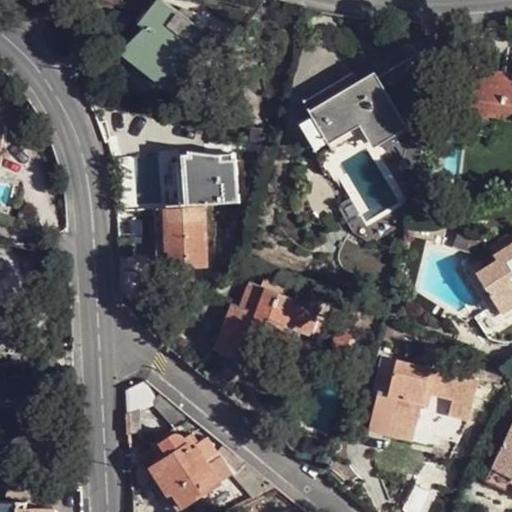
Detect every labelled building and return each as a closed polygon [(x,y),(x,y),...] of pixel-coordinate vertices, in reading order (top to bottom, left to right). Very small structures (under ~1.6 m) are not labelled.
[(176,12),(159,0),(157,0),(141,23),(145,27),(137,37),(128,47),(170,80),(199,30),(187,21),(192,11),(178,7),(176,12)] [(296,43),(299,33),(281,29),(279,39),(296,43)] [(492,85),(493,80),(493,74),(484,73),(475,71),(467,128),(485,131),(488,113),(500,115),(498,133),(511,135),(511,82),(505,82),(504,86),(492,85)] [(362,88),(352,72),(302,102),(310,116),(297,124),(312,151),(327,143),(324,139),(361,118),(375,139),(399,126),(372,81),(367,84),(362,88)] [(421,145),(407,142),(400,168),(415,172),(421,145)] [(348,181),(339,164),(328,146),(323,149),(319,152),(318,155),(317,160),(317,163),(317,166),(318,168),(327,182),(333,179),(338,187),(348,181)] [(188,156),(191,203),(238,201),(235,159),(232,159),(231,153),(211,154),(199,153),(187,152),(188,156)] [(183,204),(191,203),(188,156),(181,157),(183,204)] [(203,207),(164,209),(166,235),(166,251),(171,251),(172,267),(189,266),(206,265),(203,207)] [(166,235),(164,209),(153,210),(154,236),(166,235)] [(156,268),(172,267),(171,251),(166,251),(166,235),(154,236),(156,268)] [(511,242),(493,255),(496,260),(476,272),(495,303),(474,317),(487,338),(508,326),(501,314),(511,306),(511,242)] [(220,329),(186,315),(177,324),(163,342),(196,368),(213,348),(239,358),(250,330),(290,345),(297,330),(308,335),(316,314),(292,305),(293,299),(282,294),(285,284),(265,277),(261,286),(249,282),(239,306),(231,304),(220,329)] [(163,342),(177,324),(173,308),(143,325),(163,342)] [(331,344),(333,345),(344,349),(353,328),(339,322),(331,344)] [(344,349),(333,345),(327,359),(341,364),(346,350),(344,349)] [(469,420),(478,381),(396,360),(388,392),(378,390),(368,431),(412,442),(432,446),(437,430),(461,437),(469,420)] [(174,428),(191,416),(147,380),(126,389),(127,412),(140,410),(153,406),(174,428)] [(127,412),(128,433),(141,432),(140,410),(127,412)] [(326,432),(303,423),(300,431),(322,440),(326,432)] [(511,423),(491,468),(511,477),(511,423)] [(224,474),(228,471),(225,467),(218,456),(208,463),(206,460),(216,452),(207,438),(196,444),(189,433),(182,437),(181,434),(179,433),(177,433),(174,433),(157,443),(160,448),(154,452),(159,460),(154,463),(150,467),(167,493),(158,499),(166,511),(186,511),(185,508),(221,482),(220,481),(226,477),(224,474)] [(151,447),(154,452),(160,448),(157,443),(151,447)] [(236,472),(244,460),(236,453),(225,467),(228,471),(232,469),(236,472)] [(244,480),(253,468),(244,460),(236,472),(244,480)] [(258,495),(276,486),(253,468),(244,480),(258,495)] [(510,493),(511,488),(511,477),(491,468),(485,481),(510,493)] [(17,509),(17,502),(0,500),(0,511),(55,511),(55,510),(25,509),(17,509)]
